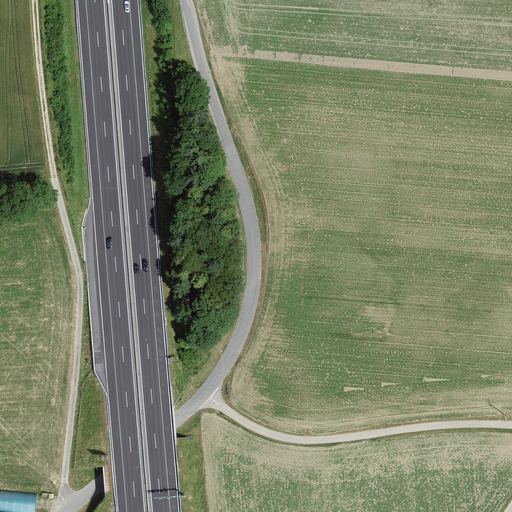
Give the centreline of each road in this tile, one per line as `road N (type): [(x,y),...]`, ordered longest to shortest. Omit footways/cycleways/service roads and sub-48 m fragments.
road 1 (motorway): [(95,0),(136,511)]
road 2 (motorway): [(161,511),(120,0)]
road 3 (track): [(67,511),(80,288),(40,68)]
road 4 (residential): [(185,0),(253,237),(243,329),(204,393)]
road 5 (track): [(204,393),(248,424),(295,439),(511,425)]
road 6 (unclassified): [(204,393),(67,511)]
